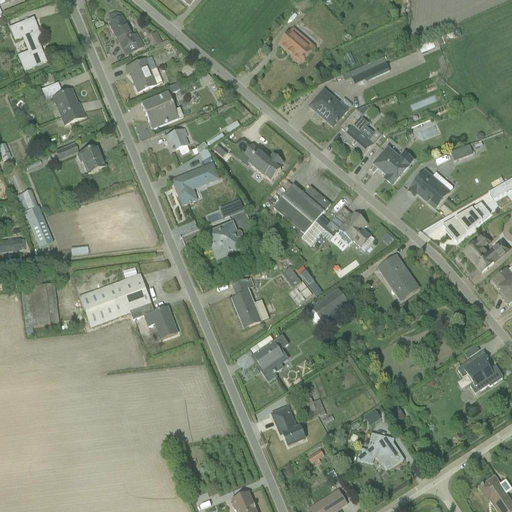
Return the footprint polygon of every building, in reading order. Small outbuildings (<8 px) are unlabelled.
[(178,0),(189,9),(196,0),(178,0)] [(301,0),(294,10),(302,17),(314,3),(309,0),(301,0)] [(120,45),(127,58),(143,49),(135,36),(132,38),(122,19),(121,19),(120,17),(114,15),(108,19),(107,25),(112,35),(113,35),(115,38),(114,38),(118,46),(120,45)] [(41,43),(32,22),(9,32),(14,46),(22,41),(27,55),(17,60),(23,75),(45,66),(36,45),(41,43)] [(291,60),(300,68),(315,50),(294,31),(279,47),(292,59),(291,60)] [(156,47),(161,44),(155,35),(150,38),(156,47)] [(440,39),(418,47),(421,55),(439,49),(439,48),(443,46),(440,39)] [(384,60),(349,75),(354,88),(365,83),(366,84),(389,74),(384,60)] [(137,96),(162,86),(156,71),(150,74),(145,63),(125,71),(127,77),(129,76),(131,81),(132,81),(134,87),(134,88),(137,96)] [(63,129),(84,120),(79,106),(76,107),(70,93),(62,97),(57,86),(53,88),(48,78),(40,81),(44,91),(41,93),(45,104),(51,102),(63,129)] [(309,109),(333,130),(348,113),(347,113),(351,108),(344,101),(340,106),(324,92),(309,109)] [(177,122),(182,120),(179,111),(173,114),(166,97),(140,107),(151,133),(177,123),(177,122)] [(453,112),(462,109),(460,103),(451,106),(453,112)] [(354,152),(363,160),(382,139),(376,133),(374,136),(366,129),(368,126),(361,121),(369,112),(366,109),(356,113),(340,131),(346,136),(342,141),(343,142),(343,146),(347,146),(351,150),(353,152),(354,152)] [(227,126),(236,121),(229,111),(226,113),(230,117),(224,121),(227,126)] [(224,138),(240,128),(237,124),(221,134),(224,138)] [(171,155),(188,148),(185,140),(187,139),(184,133),(165,141),(171,155)] [(209,148),(220,141),(218,138),(207,144),(209,148)] [(4,147),(0,148),(0,158),(2,164),(0,165),(0,172),(8,169),(5,163),(11,161),(4,147)] [(78,156),(74,147),(54,154),(55,156),(50,158),(52,162),(50,161),(48,165),(52,167),(55,163),(54,162),(57,161),(58,163),(78,156)] [(247,170),(249,169),(264,181),(265,180),(271,185),(281,173),(279,171),(284,166),(273,156),(268,162),(260,155),(261,155),(252,148),(245,156),(243,155),(237,162),(247,170)] [(469,148),(451,155),(454,164),(473,157),(469,148)] [(394,186),(414,164),(404,155),(399,160),(388,150),(376,165),(377,171),(387,179),(387,184),(389,186),(394,186)] [(82,165),(86,177),(103,170),(98,158),(99,157),(96,151),(76,158),(79,166),(82,165)] [(39,162),(25,169),(26,174),(40,168),(39,162)] [(220,183),(213,167),(172,184),(182,209),(198,203),(194,193),(220,183)] [(417,197),(435,212),(453,192),(453,190),(435,175),(432,179),(425,173),(407,194),(414,200),(417,197)] [(301,241),(321,219),(331,207),(310,190),(304,197),(293,188),(273,211),(284,221),(279,226),(296,241),(297,240),(300,243),(301,241)] [(38,253),(53,246),(38,210),(37,211),(30,194),(13,200),(20,217),(24,216),(38,253)] [(366,229),(353,217),(345,226),(336,218),(330,226),(321,219),(301,241),(311,249),(321,237),(330,245),(336,238),(348,248),(352,244),(364,254),(374,242),(363,232),(366,229)] [(220,265),(247,252),(234,225),(207,238),(220,265)] [(464,254),(482,276),(510,253),(502,243),(487,255),(485,251),(492,245),(484,236),(475,244),(476,244),(464,254)] [(87,249),(70,251),(71,259),(88,257),(87,249)] [(299,274),(306,267),(297,258),(290,265),(299,274)] [(399,305),(418,292),(396,259),(377,272),(399,305)] [(511,268),(508,272),(507,271),(492,283),(504,298),(502,299),(508,307),(511,304),(511,268)] [(136,271),(123,274),(125,282),(137,278),(136,271)] [(293,291),(300,287),(289,272),(283,277),(293,291)] [(154,315),(140,278),(79,301),(90,331),(131,316),(134,323),(144,319),(149,330),(154,328),(160,344),(177,337),(167,310),(154,315)] [(243,332),(269,322),(262,304),(254,307),(248,292),(254,290),(251,282),(232,290),(235,297),(237,296),(239,300),(232,303),(243,332)] [(53,288),(28,291),(33,330),(58,328),(53,288)] [(33,330),(28,291),(20,292),(25,332),(33,330)] [(320,303),(310,310),(312,313),(308,316),(316,328),(321,324),(324,329),(332,323),(331,322),(350,308),(337,291),(325,300),(322,297),(318,300),(320,303)] [(288,348),(282,339),(253,359),(258,367),(260,366),(264,371),(260,373),(268,385),(276,380),(274,377),(283,371),(281,368),(289,362),(282,352),(288,348)] [(468,361),(479,354),(476,349),(464,356),(468,361)] [(475,397),(502,381),(503,379),(495,369),(491,372),(486,365),(488,363),(488,361),(484,354),(457,372),(463,381),(467,378),(472,386),(470,387),(470,389),(475,397)] [(319,402),(312,404),(311,401),(306,404),(310,415),(317,412),(320,419),(325,417),(319,402)] [(279,428),(288,449),(306,442),(300,428),(297,430),(289,411),(272,418),(277,429),(279,428)] [(399,424),(404,421),(398,411),(393,414),(399,424)] [(370,428),(380,421),(375,413),(364,420),(370,428)] [(326,427),(334,423),(331,419),(324,423),(326,427)] [(392,447),(394,442),(372,437),(367,453),(360,451),(357,465),(372,468),(374,461),(378,462),(386,474),(403,463),(392,447)] [(320,453),(308,461),(312,467),(315,465),(317,467),(320,465),(319,462),(324,459),(320,453)] [(334,488),(340,484),(333,473),(327,477),(334,488)] [(511,511),(511,504),(507,496),(511,493),(505,483),(499,487),(494,480),(479,490),(485,500),(487,498),(496,511),(511,511)] [(339,493),(309,511),(338,511),(347,507),(339,493)] [(234,511),(255,511),(249,495),(231,503),(234,511)]
